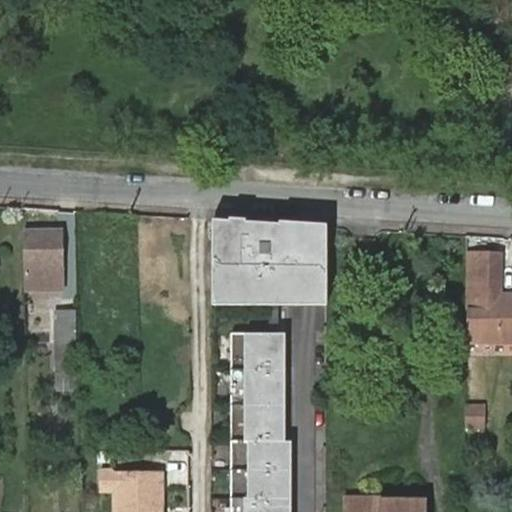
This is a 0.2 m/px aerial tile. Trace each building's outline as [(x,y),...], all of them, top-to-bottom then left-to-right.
[(306,226),(208,220),(208,306),(305,305),(325,305),(324,227),(306,226)] [(61,231),(22,232),(23,291),(63,291),(61,231)] [(497,254),(465,254),(465,341),(511,341),(511,296),(497,297),(497,254)] [(72,313),(53,313),(55,391),(74,390),(72,313)] [(283,511),(283,337),(228,337),(228,511),(283,511)] [(480,417),(465,416),(465,429),(494,429),(493,393),(479,393),(480,417)] [(138,511),(137,473),(99,473),(100,490),(116,490),(116,511),(138,511)] [(160,473),(137,473),(138,511),(160,511),(160,509),(160,473)] [(378,500),(345,499),(344,511),(422,511),(422,503),(377,502),(378,500)]
